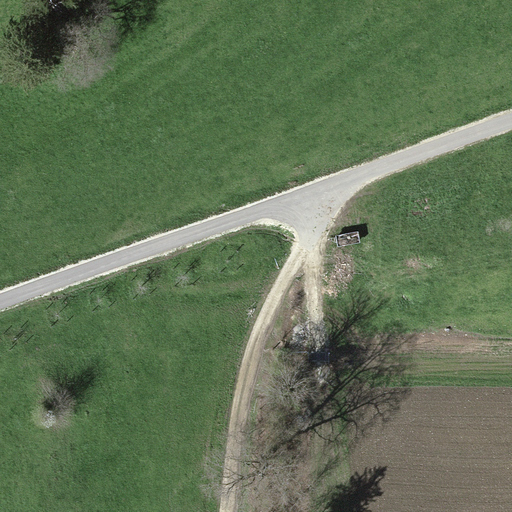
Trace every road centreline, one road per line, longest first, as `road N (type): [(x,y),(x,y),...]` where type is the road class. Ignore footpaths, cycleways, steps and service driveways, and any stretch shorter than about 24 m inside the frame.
road 1 (unclassified): [(511,119),(0,301)]
road 2 (track): [(324,190),(263,325),(232,439),(225,511)]
